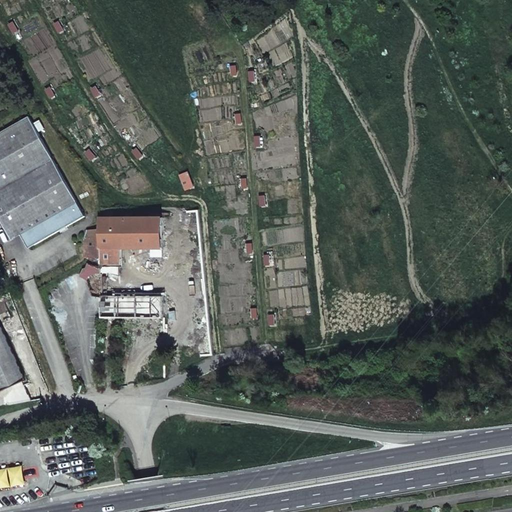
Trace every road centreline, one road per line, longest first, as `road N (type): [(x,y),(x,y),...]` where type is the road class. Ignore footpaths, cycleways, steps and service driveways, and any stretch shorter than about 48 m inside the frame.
road 1 (secondary): [(449,446),(57,511)]
road 2 (secondary): [(449,446),(134,406)]
road 3 (secondary): [(215,511),(511,463)]
road 4 (unclassified): [(0,423),(77,407),(134,406)]
